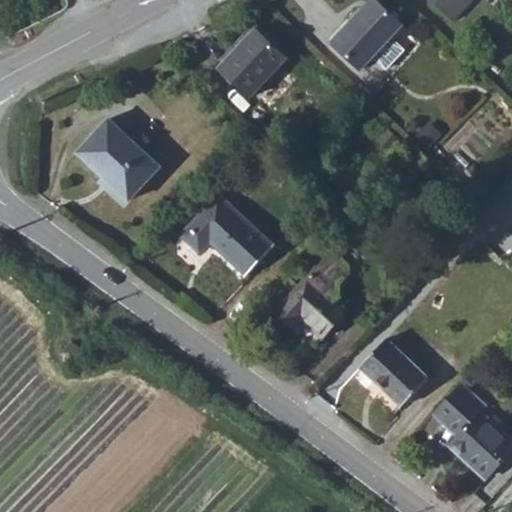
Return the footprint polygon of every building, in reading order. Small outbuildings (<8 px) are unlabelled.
[(370,67),(409,24),(382,0),(374,0),(339,39),(370,67)] [(436,0),(452,14),(464,0),(436,0)] [(221,62),(253,93),(290,54),(257,24),(221,62)] [(111,117),(80,150),(131,197),(162,164),(111,117)] [(218,195),(180,235),(201,256),(210,248),(245,279),(276,245),(218,195)] [(333,255),(284,307),(302,323),(311,318),(329,334),(354,308),(348,298),(353,294),(351,279),(359,271),(360,265),(347,252),(333,255)] [(410,404),(436,375),(394,338),(368,366),(410,404)] [(68,349),(76,355),(81,349),(73,344),(68,349)] [(511,430),(488,408),(493,402),(469,380),(442,409),(465,431),(456,440),(495,477),(511,458),(511,430)]
